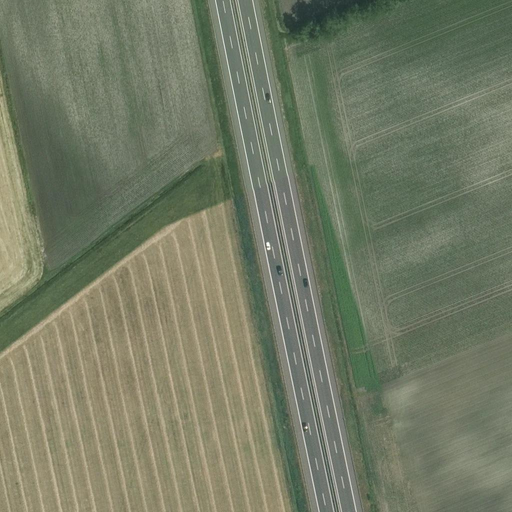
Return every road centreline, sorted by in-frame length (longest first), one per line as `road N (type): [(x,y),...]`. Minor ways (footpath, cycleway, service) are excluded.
road 1 (motorway): [(351,511),(244,0)]
road 2 (motorway): [(222,0),(326,511)]
